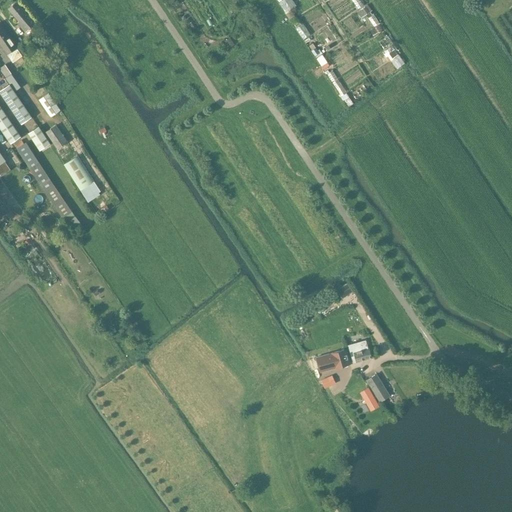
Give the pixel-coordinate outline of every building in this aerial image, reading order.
[(25,32),(35,23),(16,1),(8,8),(19,21),(17,22),(25,32)] [(367,5),(357,12),(361,17),(371,11),(367,5)] [(290,9),(285,13),(290,20),(295,17),(290,9)] [(296,18),(292,21),(295,27),(300,24),(296,18)] [(304,23),(297,28),(304,39),(312,34),(304,23)] [(378,25),(370,31),(374,36),(382,30),(378,25)] [(3,27),(0,29),(0,43),(2,47),(0,48),(0,51),(10,66),(23,57),(3,27)] [(380,40),(384,48),(394,43),(390,36),(380,40)] [(313,45),(309,47),(312,51),(311,52),(315,58),(320,55),(313,45)] [(393,46),(384,52),(389,60),(397,54),(393,46)] [(322,55),(317,59),(324,69),(329,66),(322,55)] [(20,87),(5,65),(0,68),(0,70),(6,78),(14,91),(20,87)] [(9,84),(0,90),(0,92),(21,124),(31,117),(9,84)] [(48,93),(39,100),(51,117),(60,110),(48,93)] [(345,93),(341,96),(348,106),(352,103),(345,93)] [(37,103),(28,109),(43,131),(52,125),(37,103)] [(0,127),(11,143),(20,137),(0,106),(0,127)] [(46,132),(57,149),(68,142),(56,125),(46,132)] [(28,133),(40,150),(50,144),(38,126),(28,133)] [(22,140),(14,145),(17,149),(24,144),(22,140)] [(17,149),(16,149),(48,197),(58,190),(26,143),(24,144),(17,149)] [(77,156),(64,164),(80,190),(94,181),(77,156)] [(26,245),(19,250),(23,255),(30,250),(26,246),(26,245)] [(350,282),(339,289),(345,298),(355,291),(350,282)] [(348,345),(353,363),(371,357),(369,348),(368,348),(365,340),(348,345)] [(346,349),(331,353),(316,357),(320,372),(335,367),(350,363),(346,349)] [(372,392),(381,386),(374,375),(366,380),(372,392)] [(324,388),(335,383),(332,376),(321,381),(324,388)] [(374,399),(368,388),(362,392),(368,402),(374,399)]
